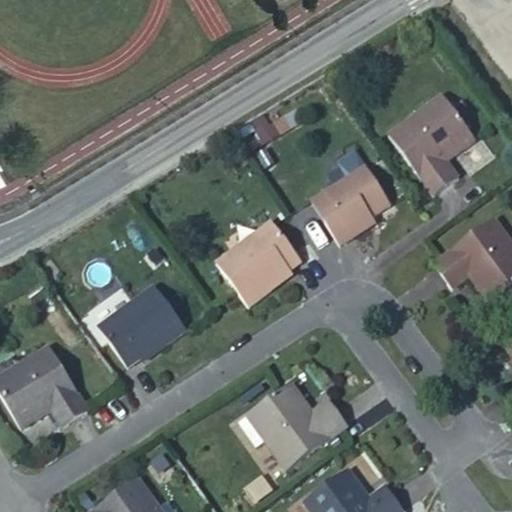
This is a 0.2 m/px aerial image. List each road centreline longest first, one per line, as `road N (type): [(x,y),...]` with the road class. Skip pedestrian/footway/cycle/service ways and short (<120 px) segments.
road 1 (tertiary): [(401,0),(0,242)]
road 2 (residential): [(337,304),(431,438),(459,442),(471,433),(471,416),(378,301),(360,297)]
road 3 (residential): [(337,304),(10,510)]
